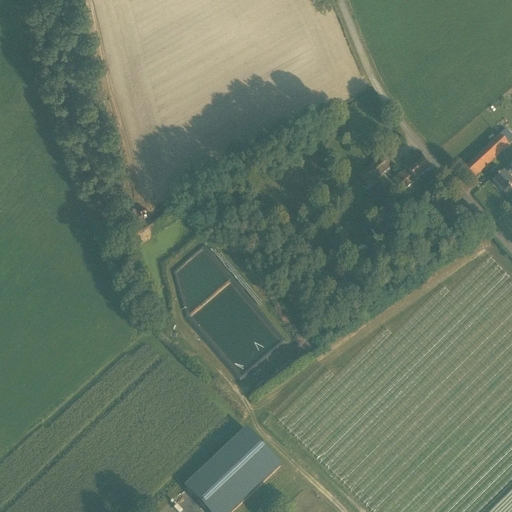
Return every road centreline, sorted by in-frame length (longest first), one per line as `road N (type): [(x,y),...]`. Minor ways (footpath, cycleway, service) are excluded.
road 1 (unclassified): [(511,248),(405,125),(368,67),(342,0)]
road 2 (track): [(253,424),(255,409),(487,246)]
